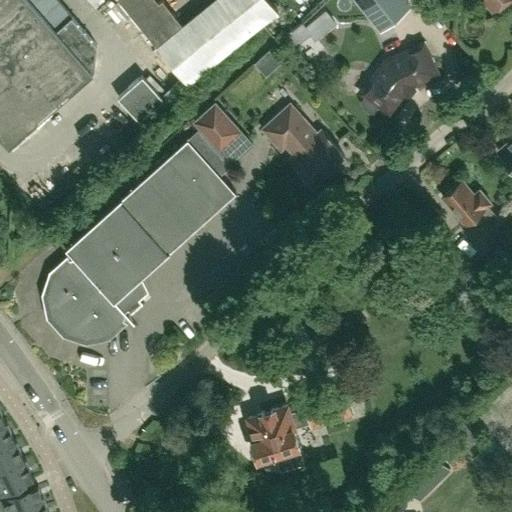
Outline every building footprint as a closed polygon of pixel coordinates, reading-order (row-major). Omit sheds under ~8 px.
[(72,15),(56,29),(30,0),(0,0),(0,135),(8,145),(93,71),(97,44),(72,15)] [(189,84),(279,10),(270,0),(209,0),(182,23),(163,0),(160,0),(159,1),(157,0),(120,0),(156,44),(189,84)] [(358,0),(381,28),(410,5),(405,0),(358,0)] [(485,0),(493,9),(503,0),(485,0)] [(412,83),(436,72),(422,42),(386,59),(361,91),(366,95),(361,101),(362,105),(369,110),(373,110),(378,104),(388,111),(404,90),(407,94),(415,87),(412,83)] [(140,120),(164,98),(142,74),(118,95),(140,120)] [(194,120),(219,149),(240,130),(215,102),(194,120)] [(344,155),(320,128),(317,131),(290,102),(262,127),(276,143),(287,134),(299,147),(288,157),(302,172),(310,181),(312,183),(344,155)] [(511,136),(498,148),(511,165),(511,136)] [(235,190),(187,137),(65,246),(75,257),(69,258),(53,272),(46,293),(51,314),(65,330),(86,337),(107,332),(123,318),(125,313),(127,315),(142,302),(139,298),(148,290),(140,276),(235,190)] [(465,222),(474,215),(486,229),(490,226),(499,218),(487,204),(491,201),(479,187),(474,192),(462,178),(442,195),(465,222)] [(457,241),(471,255),(478,248),(463,234),(457,241)] [(511,270),(511,268),(511,245),(502,238),(486,258),(493,263),(487,270),(494,276),(502,281),(511,270)] [(327,313),(345,331),(360,316),(343,297),(327,313)] [(298,445),(292,427),(310,421),(311,426),(353,414),(344,384),(302,396),(305,406),(289,411),(287,405),(287,403),(273,407),(261,410),(261,411),(248,415),(254,437),(251,438),(257,457),(278,450),(282,462),(299,457),(296,445),(298,445)] [(0,446),(15,439),(6,421),(0,423),(0,446)] [(0,469),(25,457),(15,439),(0,446),(0,469)] [(0,493),(34,476),(25,457),(0,469),(0,493)] [(429,493),(443,478),(426,461),(411,476),(429,493)] [(25,511),(46,504),(38,484),(0,499),(5,511),(25,511)]
